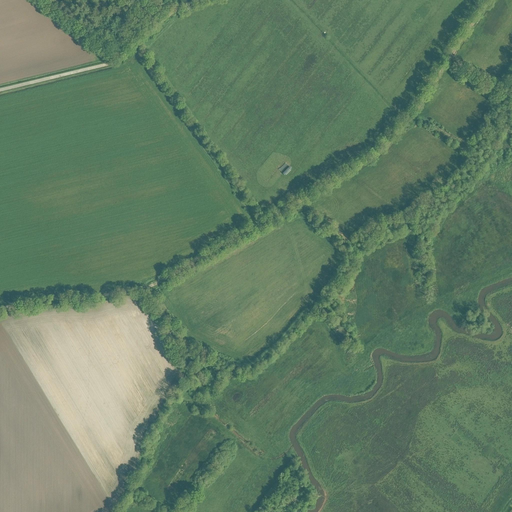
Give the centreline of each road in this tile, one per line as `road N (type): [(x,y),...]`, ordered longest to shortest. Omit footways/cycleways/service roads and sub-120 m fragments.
road 1 (track): [(144,288),(369,159),(412,115),(490,0)]
road 2 (unclassified): [(0,90),(112,63),(170,14),(200,0)]
road 3 (unclassified): [(144,288),(0,308)]
